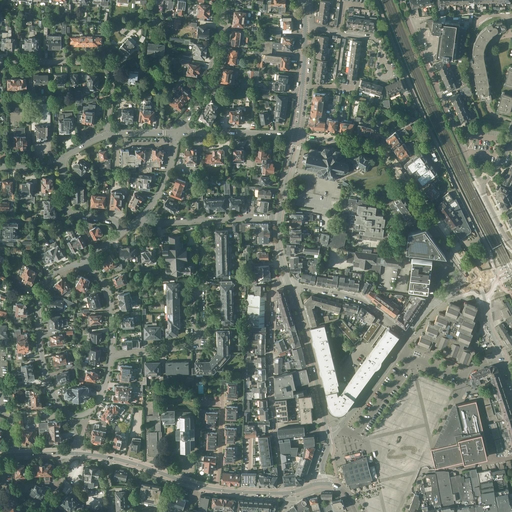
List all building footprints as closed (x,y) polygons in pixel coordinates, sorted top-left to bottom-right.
[(184,5),(185,0),(181,0),(177,0),(177,8),(177,11),(176,11),(173,10),(172,17),(176,18),(176,15),(183,15),(184,5)] [(274,0),(274,1),(271,1),(271,0),(267,0),(267,5),(266,12),(270,12),(270,11),(271,11),(271,7),(278,8),(278,6),(278,0),(274,0)] [(278,0),(278,6),(279,6),(278,14),(282,14),(283,14),(284,14),(284,15),(290,15),(290,12),(285,12),(285,0),(278,0)] [(419,16),(417,7),(415,0),(409,0),(411,5),(412,5),(414,17),(419,16)] [(193,7),(193,10),(208,11),(209,9),(210,9),(210,6),(209,5),(204,5),(204,2),(199,1),(199,4),(197,4),(197,7),(193,7)] [(193,10),(189,9),(189,10),(187,9),(187,12),(188,13),(188,12),(191,12),(191,11),(193,11),(193,13),(197,14),(197,16),(199,17),(198,20),(204,20),(204,17),(208,17),(209,17),(210,14),(208,14),(208,11),(193,10)] [(234,18),(234,19),(247,20),(248,13),(246,13),(235,12),(234,13),(234,14),(234,15),(234,18)] [(284,25),(293,25),(294,25),(294,24),(293,24),(293,22),(293,21),(293,20),(291,20),(291,18),(283,17),(283,21),(284,21),(284,25)] [(488,101),(489,101),(490,101),(491,100),(491,99),(492,98),(491,97),(495,97),(487,57),(487,55),(487,53),(487,51),(488,49),(488,47),(489,45),(490,44),(491,41),(493,40),(494,39),(496,37),(498,37),(499,36),(502,35),(504,35),(503,31),(504,31),(505,31),(505,30),(506,30),(506,29),(506,28),(506,27),(506,26),(505,25),(504,25),(503,25),(502,17),(501,17),(495,19),(490,21),(485,24),(480,28),(476,32),(473,37),(471,43),(470,49),(469,55),(470,55),(471,62),(470,62),(478,100),(485,99),(485,100),(486,100),(486,101),(487,101),(488,101)] [(171,23),(170,28),(173,28),(178,29),(179,25),(180,25),(180,20),(174,19),(174,20),(174,24),(171,23)] [(247,20),(234,19),(233,25),(237,26),(236,26),(238,27),(239,26),(244,27),(244,26),(247,27),(248,23),(247,23),(247,20)] [(374,27),(377,27),(378,21),(369,20),(368,29),(374,30),(374,27)] [(460,24),(434,20),(433,20),(426,20),(432,33),(432,32),(439,33),(437,53),(436,53),(433,57),(436,57),(443,58),(443,59),(449,60),(449,59),(455,60),(455,59),(468,61),(468,57),(464,57),(467,29),(459,28),(460,24)] [(29,49),(31,49),(32,25),(31,25),(31,26),(30,26),(29,34),(28,34),(28,39),(25,38),(25,44),(23,44),(22,48),(25,48),(25,49),(29,49)] [(34,25),(32,25),(31,49),(33,50),(33,49),(38,49),(40,49),(40,45),(38,45),(38,39),(35,39),(35,35),(36,35),(37,34),(37,33),(37,32),(37,31),(35,31),(34,30),(34,28),(35,28),(35,26),(34,26),(34,25)] [(205,37),(208,38),(208,37),(208,36),(209,35),(209,34),(208,34),(208,33),(209,29),(206,28),(206,27),(208,27),(208,26),(206,26),(206,27),(198,26),(197,27),(197,31),(195,31),(194,36),(204,37),(204,38),(205,38),(205,37)] [(6,48),(8,48),(8,33),(8,30),(7,30),(6,33),(2,33),(2,38),(2,43),(0,42),(0,48),(6,49),(6,48)] [(231,35),(231,38),(242,39),(243,39),(244,36),(243,35),(244,32),(241,32),(233,31),(232,35),(231,35)] [(11,39),(11,33),(8,33),(8,48),(9,48),(9,49),(14,49),(14,48),(16,48),(16,45),(14,45),(14,39),(11,39)] [(62,39),(62,35),(57,35),(57,34),(54,34),(54,41),(54,49),(56,49),(57,49),(58,49),(59,49),(60,49),(60,48),(62,48),(62,45),(60,45),(60,39),(62,39)] [(92,34),(92,36),(92,46),(94,46),(95,46),(96,46),(100,46),(100,43),(102,43),(102,40),(102,38),(101,38),(101,37),(99,37),(99,34),(92,34)] [(79,35),(73,35),(70,35),(70,43),(74,43),(74,46),(76,46),(77,46),(78,46),(79,46),(79,35)] [(283,36),(283,43),(293,44),(293,43),(294,40),(293,40),(294,37),(290,36),(290,37),(283,36)] [(124,50),(134,39),(131,37),(128,40),(128,39),(124,43),(120,46),(124,50)] [(231,38),(231,40),(231,41),(231,45),(239,46),(243,46),(243,44),(242,42),(242,39),(231,38)] [(136,42),(134,39),(124,50),(122,51),(125,55),(127,53),(131,50),(130,49),(134,45),(134,44),(136,42)] [(272,51),(273,47),(277,50),(280,50),(281,43),(273,42),(262,41),(262,50),(272,51)] [(164,45),(149,43),(148,53),(152,54),(157,55),(157,53),(163,54),(164,45)] [(293,51),(293,44),(283,43),(281,43),(280,50),(284,50),(293,51)] [(193,46),(193,51),(205,53),(205,51),(206,51),(206,49),(205,49),(206,48),(205,48),(206,46),(195,44),(195,46),(193,46)] [(228,56),(228,57),(237,58),(238,51),(236,51),(236,50),(232,49),(232,50),(230,50),(229,52),(229,53),(228,54),(228,55),(228,56)] [(205,53),(193,51),(192,55),(193,55),(193,58),(203,59),(204,57),(204,56),(205,56),(205,54),(205,53)] [(290,57),(272,55),(261,54),(261,56),(261,60),(265,61),(276,62),(289,63),(291,63),(291,60),(290,60),(290,57)] [(289,63),(276,62),(275,68),(281,69),(281,70),(284,70),(284,69),(289,70),(289,69),(290,69),(290,66),(289,66),(289,63)] [(443,63),(443,62),(442,62),(436,64),(439,70),(440,70),(440,71),(448,67),(447,65),(448,64),(448,62),(446,62),(443,63)] [(186,74),(187,74),(186,75),(188,75),(189,76),(190,76),(191,76),(198,77),(199,71),(200,69),(199,68),(199,67),(198,66),(199,65),(196,64),(195,65),(188,64),(187,64),(187,68),(188,68),(187,70),(187,71),(186,71),(186,72),(186,73),(186,74)] [(442,76),(450,72),(452,71),(450,66),(448,67),(440,71),(441,72),(440,73),(441,75),(442,75),(442,76)] [(125,79),(125,80),(129,80),(129,82),(135,83),(137,83),(138,79),(137,79),(137,73),(140,73),(142,74),(142,73),(142,69),(134,68),(134,71),(126,70),(125,79)] [(223,73),(222,77),(235,79),(235,75),(233,74),(234,70),(223,68),(223,73)] [(276,80),(275,82),(275,83),(287,84),(287,82),(288,81),(289,79),(288,78),(288,76),(278,75),(278,72),(268,71),(268,73),(269,75),(272,75),(273,73),(277,74),(276,80)] [(452,71),(450,72),(442,76),(443,77),(442,77),(443,80),(444,80),(452,77),(454,76),(452,71)] [(61,75),(54,75),(54,79),(57,79),(57,83),(58,83),(58,87),(65,87),(65,82),(66,82),(65,77),(61,77),(61,75)] [(88,79),(87,83),(97,84),(98,83),(99,81),(98,80),(98,79),(96,79),(96,76),(88,75),(87,79),(88,79)] [(7,79),(8,89),(8,90),(17,90),(17,88),(26,88),(26,83),(25,83),(25,79),(24,77),(24,76),(21,76),(20,77),(20,79),(16,79),(16,77),(15,77),(13,77),(12,77),(12,79),(11,79),(7,79)] [(456,81),(454,76),(452,77),(444,80),(445,82),(444,82),(445,85),(446,85),(454,82),(456,81)] [(449,90),(449,91),(453,90),(455,89),(455,88),(466,83),(464,77),(456,81),(454,82),(446,85),(447,87),(446,87),(447,90),(448,90),(449,90)] [(396,82),(400,94),(408,91),(404,80),(401,81),(401,80),(396,82)] [(275,82),(273,82),(267,82),(266,85),(270,85),(270,90),(287,92),(287,89),(287,90),(288,85),(287,85),(287,84),(275,83),(275,82)] [(391,84),(395,96),(400,94),(396,82),(391,84)] [(97,84),(87,83),(87,86),(86,86),(85,86),(85,90),(85,91),(89,91),(89,90),(96,91),(97,88),(97,87),(98,87),(98,85),(97,84)] [(380,86),(377,85),(375,94),(380,95),(379,98),(382,99),(383,97),(383,88),(383,86),(383,85),(381,84),(380,86)] [(385,86),(390,98),(395,96),(391,84),(385,86)] [(175,96),(183,102),(187,97),(188,98),(188,97),(189,97),(190,96),(190,95),(190,94),(192,92),(188,89),(187,91),(179,86),(177,88),(179,90),(178,91),(176,89),(175,92),(177,93),(175,96)] [(314,93),(313,99),(324,101),(324,100),(328,101),(334,102),(334,101),(329,101),(329,98),(327,98),(328,94),(314,93)] [(510,113),(511,107),(511,105),(511,104),(511,103),(511,96),(503,93),(497,111),(508,113),(510,113)] [(276,103),(287,105),(288,101),(287,101),(288,97),(275,95),(275,99),(277,99),(276,103)] [(183,102),(175,96),(172,100),(170,98),(171,98),(169,97),(166,100),(175,107),(173,109),(177,112),(178,109),(179,110),(182,106),(181,105),(183,102)] [(324,106),(324,101),(313,99),(312,109),(322,111),(322,110),(325,111),(326,111),(327,107),(324,106)] [(218,106),(212,102),(211,101),(205,112),(204,111),(200,118),(211,125),(216,116),(217,114),(214,112),(218,106)] [(144,104),(143,107),(140,107),(138,122),(139,123),(142,123),(143,122),(143,120),(144,120),(145,120),(147,103),(146,103),(145,105),(144,104)] [(147,103),(145,120),(147,121),(148,122),(150,122),(151,121),(152,121),(154,121),(155,117),(153,117),(154,110),(150,110),(151,105),(149,105),(149,103),(147,103)] [(276,103),(275,111),(286,113),(286,111),(286,107),(287,107),(287,105),(276,103)] [(34,125),(34,130),(36,130),(36,139),(37,140),(38,141),(40,141),(41,140),(41,139),(42,139),(42,141),(46,141),(46,137),(47,137),(47,125),(50,125),(50,104),(34,104),(34,122),(33,122),(33,125),(34,125)] [(88,125),(92,126),(92,123),(93,124),(94,112),(95,105),(88,104),(88,107),(83,106),(83,113),(77,113),(78,122),(82,122),(81,122),(89,123),(88,125)] [(241,122),(242,122),(242,121),(244,121),(244,120),(244,117),(242,117),(242,110),(242,108),(231,107),(231,110),(230,110),(230,113),(230,121),(230,123),(234,123),(234,121),(237,122),(238,122),(240,122),(241,122)] [(285,119),(286,113),(275,111),(274,111),(273,107),(270,108),(271,116),(275,116),(275,118),(276,118),(276,122),(277,122),(277,123),(280,123),(282,123),(282,119),(285,119)] [(128,122),(132,122),(133,114),(133,110),(129,110),(122,110),(121,115),(120,120),(121,120),(120,122),(121,123),(124,123),(125,123),(125,122),(128,122)] [(264,113),(260,114),(262,124),(263,124),(266,124),(265,123),(270,122),(269,120),(270,120),(269,115),(268,115),(268,110),(264,111),(264,113)] [(58,120),(55,120),(56,126),(59,125),(59,131),(59,133),(60,134),(63,134),(64,133),(64,132),(70,132),(70,128),(71,128),(71,118),(72,118),(72,113),(63,113),(63,120),(58,120)] [(463,123),(464,122),(469,120),(471,124),(477,122),(475,117),(473,118),(472,116),(472,117),(471,117),(470,113),(469,113),(463,115),(463,114),(459,116),(459,117),(460,119),(462,122),(463,123)] [(310,124),(311,125),(319,120),(320,120),(319,119),(319,117),(311,115),(310,119),(310,124)] [(415,118),(412,117),(405,121),(407,125),(420,118),(418,115),(416,117),(415,118)] [(321,121),(320,120),(319,120),(311,125),(312,126),(314,130),(315,129),(325,130),(325,122),(321,121)] [(347,120),(346,131),(347,131),(348,132),(349,132),(350,132),(353,132),(353,128),(354,128),(355,124),(352,123),(352,121),(347,120)] [(366,124),(363,134),(364,135),(364,134),(366,135),(366,136),(368,137),(369,136),(372,125),(370,124),(371,120),(368,120),(366,124)] [(363,134),(366,124),(360,122),(359,122),(359,123),(357,128),(359,129),(357,133),(360,134),(361,135),(362,135),(363,134)] [(370,136),(370,137),(371,138),(372,138),(373,137),(377,139),(379,138),(379,135),(381,136),(382,133),(379,132),(381,126),(377,125),(378,124),(374,123),(373,125),(372,125),(369,136),(370,136)] [(13,130),(13,131),(13,132),(13,137),(11,137),(11,147),(14,147),(14,148),(19,148),(25,148),(25,145),(26,145),(26,140),(25,140),(25,136),(24,136),(24,128),(15,128),(15,130),(13,130)] [(389,143),(399,137),(403,134),(404,133),(407,131),(408,131),(407,129),(406,130),(405,128),(400,132),(401,132),(398,134),(396,132),(390,135),(386,138),(386,139),(386,140),(387,141),(388,141),(389,143)] [(393,148),(394,148),(403,142),(399,137),(389,143),(391,145),(390,146),(391,148),(393,148)] [(397,153),(398,155),(415,144),(415,143),(413,141),(406,147),(404,144),(394,150),(395,150),(394,151),(395,153),(397,153)] [(417,142),(415,143),(415,144),(398,155),(399,157),(399,158),(400,160),(401,160),(403,159),(411,154),(409,151),(416,146),(416,145),(418,144),(417,142)] [(121,153),(119,153),(121,157),(119,157),(119,156),(119,157),(121,160),(120,160),(119,160),(121,163),(120,163),(119,163),(121,167),(139,167),(139,173),(151,173),(151,166),(162,166),(162,159),(162,155),(163,155),(164,154),(164,151),(163,150),(162,150),(162,148),(157,148),(157,149),(152,149),(152,148),(144,148),(144,147),(140,147),(140,148),(138,148),(137,147),(133,147),(131,148),(132,150),(135,150),(135,154),(134,154),(133,153),(132,153),(131,153),(130,153),(129,153),(128,153),(128,150),(120,150),(121,153)] [(234,156),(234,160),(234,163),(244,163),(244,150),(244,148),(243,147),(241,147),(240,148),(240,150),(234,149),(234,152),(234,156)] [(316,172),(317,172),(316,175),(319,176),(324,177),(323,178),(324,177),(327,179),(329,178),(330,180),(331,179),(330,178),(334,179),(335,180),(335,179),(338,176),(338,177),(339,176),(338,176),(342,174),(342,172),(345,171),(345,172),(346,172),(346,171),(348,169),(349,170),(349,169),(349,166),(351,165),(350,162),(350,161),(349,160),(353,154),(346,150),(342,149),(341,150),(340,151),(336,150),(337,149),(336,150),(333,148),(330,148),(330,147),(329,147),(330,148),(325,148),(325,147),(322,147),(321,150),(321,151),(318,150),(318,149),(317,148),(317,150),(312,149),(312,148),(311,148),(312,149),(309,151),(308,152),(308,153),(304,154),(304,155),(303,161),(302,161),(302,162),(303,161),(305,164),(305,165),(306,166),(307,169),(307,170),(308,170),(312,170),(312,172),(313,172),(313,171),(317,171),(316,172)] [(197,162),(197,149),(191,149),(191,148),(187,148),(186,150),(186,157),(186,162),(187,162),(187,166),(196,166),(196,162),(197,162)] [(218,150),(214,150),(213,150),(213,155),(206,155),(205,162),(209,162),(213,162),(213,166),(220,166),(220,165),(223,165),(223,162),(224,162),(224,150),(223,149),(218,149),(218,150)] [(97,157),(97,158),(99,159),(100,159),(100,160),(101,164),(106,164),(107,164),(107,168),(106,170),(110,170),(111,159),(107,159),(106,150),(103,151),(101,150),(100,150),(98,152),(99,153),(99,155),(98,156),(97,157)] [(257,152),(256,159),(253,159),(253,160),(252,167),(257,167),(257,165),(257,162),(263,163),(267,163),(267,159),(270,159),(270,157),(271,156),(271,154),(269,154),(268,154),(266,154),(266,153),(264,153),(264,152),(263,151),(260,151),(259,152),(257,152)] [(362,155),(360,153),(359,155),(355,152),(353,154),(349,160),(350,161),(360,167),(359,169),(356,167),(354,171),(359,175),(359,176),(362,178),(365,174),(364,174),(366,170),(372,161),(370,160),(370,159),(369,158),(368,158),(365,157),(365,155),(363,154),(362,155)] [(433,168),(432,165),(431,166),(430,165),(429,166),(427,163),(428,163),(427,162),(428,162),(426,159),(425,160),(423,156),(423,155),(421,153),(420,153),(405,164),(405,165),(404,166),(406,168),(407,168),(407,167),(410,171),(409,171),(409,172),(410,174),(411,174),(412,174),(414,173),(416,176),(415,177),(415,178),(416,180),(417,180),(420,183),(419,184),(419,185),(421,186),(421,187),(422,186),(422,187),(438,175),(437,175),(438,174),(436,172),(435,172),(433,168)] [(87,167),(88,166),(86,164),(88,162),(84,158),(82,161),(83,162),(82,163),(79,160),(76,163),(75,163),(72,165),(73,166),(74,168),(74,169),(75,169),(76,170),(81,174),(86,169),(87,171),(88,171),(89,169),(87,167)] [(271,159),(270,159),(267,159),(267,163),(263,163),(262,166),(264,166),(263,173),(268,173),(272,173),(273,171),(273,172),(273,171),(274,171),(275,167),(274,167),(274,166),(272,166),(273,164),(271,163),(271,159)] [(138,178),(138,181),(149,182),(149,180),(151,179),(151,177),(150,176),(141,174),(141,175),(138,175),(138,178)] [(42,191),(38,191),(38,197),(48,196),(48,192),(45,192),(45,190),(52,190),(52,186),(52,180),(53,180),(53,176),(48,176),(48,177),(44,178),(43,179),(43,180),(41,180),(42,191)] [(261,177),(260,184),(262,184),(262,187),(266,187),(267,185),(272,185),(273,185),(273,181),(272,181),(271,181),(271,178),(261,177)] [(175,182),(175,184),(187,188),(189,182),(186,181),(177,178),(175,179),(175,181),(175,182)] [(503,183),(511,187),(511,181),(505,178),(504,180),(503,182),(503,183)] [(10,198),(15,198),(15,194),(12,194),(12,181),(11,180),(9,180),(9,181),(2,181),(2,182),(0,182),(0,185),(2,185),(2,192),(8,192),(8,194),(11,194),(11,195),(10,195),(10,198)] [(148,184),(149,182),(138,181),(133,181),(129,180),(129,183),(133,184),(136,184),(135,188),(148,189),(150,188),(150,186),(149,185),(149,184),(148,184)] [(19,184),(19,188),(22,188),(22,190),(20,191),(20,194),(21,195),(21,197),(22,197),(23,198),(25,198),(25,197),(27,197),(32,197),(32,195),(32,193),(33,188),(32,188),(32,182),(27,182),(27,184),(22,184),(19,184)] [(426,194),(427,195),(437,187),(434,183),(432,184),(431,183),(424,189),(426,192),(426,193),(426,194)] [(185,194),(187,188),(175,184),(173,189),(185,194)] [(73,195),(83,194),(83,186),(73,187),(73,190),(72,191),(72,193),(73,194),(73,195)] [(249,186),(248,189),(256,190),(255,190),(255,196),(258,197),(271,198),(271,192),(271,191),(271,190),(271,191),(262,190),(262,187),(249,186)] [(501,186),(498,191),(503,193),(507,195),(507,194),(509,195),(511,195),(511,194),(511,190),(501,186)] [(437,187),(427,195),(429,197),(430,197),(430,198),(430,197),(433,200),(438,196),(437,195),(440,193),(439,193),(441,192),(437,187)] [(185,194),(173,189),(172,191),(171,191),(170,193),(171,194),(171,195),(180,198),(182,199),(183,196),(184,196),(185,194)] [(110,203),(110,208),(120,208),(121,198),(123,197),(123,194),(121,193),(121,192),(111,191),(110,200),(109,200),(109,203),(110,203)] [(131,194),(133,194),(132,196),(129,195),(128,195),(128,197),(133,200),(138,202),(139,201),(140,201),(141,201),(143,198),(141,197),(142,197),(138,195),(139,192),(134,191),(134,192),(132,192),(131,194)] [(503,198),(509,195),(507,194),(507,195),(503,193),(498,191),(497,195),(499,199),(502,197),(503,198)] [(444,200),(436,205),(437,206),(437,207),(437,208),(438,208),(440,211),(451,227),(452,228),(452,227),(454,230),(454,231),(461,240),(471,232),(471,230),(456,199),(454,201),(448,193),(442,197),(444,200)] [(83,194),(73,195),(72,195),(72,197),(73,198),(73,203),(74,203),(79,203),(80,203),(80,202),(83,202),(83,194)] [(406,219),(406,220),(415,214),(408,204),(405,199),(402,195),(397,199),(398,199),(393,202),(394,203),(393,203),(390,205),(396,214),(397,213),(398,214),(397,215),(402,223),(405,220),(406,219)] [(499,200),(501,203),(505,201),(506,201),(509,200),(511,199),(511,198),(511,195),(510,196),(509,195),(503,198),(502,197),(499,199),(499,200)] [(128,197),(127,202),(129,202),(128,205),(131,207),(130,209),(134,210),(135,209),(138,202),(133,200),(128,197)] [(380,240),(379,243),(387,244),(389,233),(384,233),(384,229),(382,228),(382,226),(384,227),(385,219),(384,218),(383,217),(383,216),(378,215),(379,210),(377,210),(376,209),(377,207),(368,206),(368,209),(366,208),(367,201),(359,200),(359,202),(356,202),(357,199),(349,198),(348,206),(353,207),(353,209),(352,217),(354,218),(354,220),(351,219),(350,227),(353,228),(352,235),(359,236),(359,239),(367,240),(367,237),(370,238),(369,240),(377,241),(377,240),(380,240)] [(501,203),(504,209),(511,204),(511,203),(510,201),(511,199),(511,198),(511,199),(509,200),(506,201),(505,201),(501,203)] [(173,202),(168,199),(167,202),(166,201),(166,202),(165,203),(164,204),(164,205),(164,206),(165,206),(164,208),(164,209),(166,210),(168,210),(168,209),(172,211),(175,212),(177,209),(174,207),(176,205),(177,206),(178,203),(175,202),(173,201),(173,202)] [(44,206),(44,209),(54,209),(54,205),(53,205),(53,201),(51,201),(51,200),(43,200),(43,206),(44,206)] [(9,202),(0,201),(0,210),(4,211),(4,209),(8,210),(9,205),(11,205),(11,202),(9,202)] [(54,212),(54,209),(44,209),(43,210),(40,210),(40,209),(36,209),(36,213),(43,213),(43,217),(55,217),(55,216),(56,216),(56,212),(54,212)] [(302,212),(295,212),(295,214),(292,214),(292,215),(290,215),(290,218),(292,218),(292,220),(308,221),(311,221),(311,218),(303,218),(303,214),(302,214),(302,212)] [(1,231),(16,231),(17,227),(19,227),(19,223),(17,223),(9,222),(9,221),(7,221),(7,223),(3,223),(3,226),(1,226),(1,227),(1,231)] [(89,230),(91,234),(93,238),(94,238),(94,240),(95,240),(98,238),(98,237),(98,236),(101,234),(102,233),(99,227),(98,227),(96,228),(96,227),(95,227),(93,228),(93,226),(91,226),(88,228),(89,230)] [(269,231),(269,229),(259,229),(259,228),(256,228),(256,227),(254,227),(254,228),(253,228),(253,229),(256,229),(256,236),(269,236),(270,236),(270,231),(269,231)] [(409,233),(406,252),(447,258),(426,228),(409,233)] [(72,230),(70,231),(78,247),(80,246),(80,247),(81,248),(82,248),(85,247),(85,246),(85,244),(80,235),(76,237),(72,230)] [(16,231),(1,231),(0,234),(1,235),(3,235),(2,239),(6,239),(6,241),(9,241),(9,239),(16,240),(16,239),(19,239),(19,236),(16,236),(16,235),(16,231)] [(76,248),(78,247),(70,231),(68,232),(70,236),(69,237),(68,236),(67,237),(66,238),(68,241),(67,242),(72,251),(73,252),(74,253),(77,251),(77,250),(76,249),(76,248)] [(329,237),(327,245),(329,246),(341,248),(343,248),(346,236),(347,233),(336,231),(335,234),(334,234),(333,237),(329,237)] [(325,243),(324,246),(327,246),(327,245),(329,237),(330,235),(329,235),(329,234),(322,233),(320,241),(322,241),(322,242),(325,243)] [(171,262),(171,265),(184,264),(184,261),(187,261),(187,262),(188,262),(187,246),(187,248),(183,248),(183,244),(184,244),(183,244),(183,240),(184,240),(184,239),(183,239),(183,236),(184,236),(184,235),(168,236),(168,237),(169,237),(169,240),(168,240),(169,241),(170,244),(165,244),(165,249),(166,249),(167,263),(167,262),(171,262)] [(50,244),(52,248),(54,253),(50,254),(53,259),(55,258),(56,258),(57,260),(61,258),(60,256),(62,255),(60,250),(58,245),(57,245),(56,241),(50,244)] [(47,262),(53,259),(50,254),(54,253),(52,248),(48,250),(47,246),(41,249),(43,253),(41,253),(43,258),(42,259),(44,262),(45,262),(47,261),(47,262)] [(135,246),(127,246),(128,257),(136,257),(135,246)] [(319,246),(317,246),(317,248),(305,246),(304,253),(319,255),(320,248),(321,248),(321,246),(319,246)] [(400,267),(402,257),(385,255),(377,254),(371,253),(372,250),(363,249),(362,252),(356,251),(356,252),(348,251),(347,261),(354,262),(354,264),(353,264),(353,265),(354,265),(354,266),(360,267),(369,268),(369,269),(376,269),(376,273),(380,274),(381,264),(400,267)] [(142,253),(142,261),(150,261),(150,262),(155,262),(155,257),(156,257),(155,251),(154,251),(154,250),(149,250),(149,252),(146,252),(146,253),(142,253)] [(269,256),(269,252),(266,252),(259,252),(259,254),(258,254),(258,260),(260,260),(269,260),(269,259),(270,259),(270,257),(269,256)] [(217,260),(217,261),(230,261),(230,260),(231,260),(231,253),(228,253),(217,253),(217,257),(216,258),(216,260),(217,260)] [(106,258),(101,262),(107,271),(117,264),(113,259),(113,258),(115,257),(113,254),(111,255),(110,255),(106,258)] [(411,273),(409,291),(428,294),(428,293),(432,261),(413,259),(412,267),(411,273)] [(258,263),(255,264),(252,264),(252,267),(249,267),(249,272),(252,272),(255,272),(255,273),(270,272),(269,272),(269,265),(258,266),(258,263)] [(184,264),(171,265),(171,268),(166,268),(164,270),(164,272),(166,273),(173,273),(173,274),(172,274),(184,274),(184,273),(183,273),(184,273),(184,267),(184,264)] [(29,268),(26,267),(23,273),(19,271),(16,278),(18,279),(23,281),(22,281),(26,283),(26,282),(25,284),(26,285),(28,286),(29,286),(30,284),(31,284),(34,276),(34,277),(35,276),(37,274),(36,272),(35,272),(29,269),(29,268)] [(293,273),(294,273),(295,275),(298,278),(299,278),(299,277),(299,273),(299,272),(301,272),(301,270),(301,267),(299,267),(291,267),(292,270),(293,273)] [(217,269),(217,270),(217,271),(216,271),(215,271),(215,272),(215,273),(215,274),(215,275),(216,275),(217,275),(221,275),(221,279),(231,279),(230,268),(217,269)] [(119,276),(114,278),(115,282),(117,286),(122,284),(124,285),(127,283),(127,282),(125,278),(126,277),(128,276),(127,272),(125,273),(121,274),(119,275),(119,276)] [(270,279),(270,272),(255,273),(255,278),(252,278),(252,272),(249,272),(248,282),(265,282),(265,280),(270,279)] [(76,286),(85,291),(88,284),(88,283),(89,283),(89,281),(89,280),(81,276),(81,277),(78,275),(76,279),(79,280),(76,286)] [(65,281),(63,281),(62,278),(54,284),(55,285),(53,286),(55,290),(57,288),(61,293),(62,293),(64,296),(71,290),(69,288),(70,287),(65,281)] [(167,284),(167,290),(178,290),(178,287),(179,287),(180,287),(181,286),(181,285),(181,284),(180,284),(180,283),(179,283),(175,283),(175,280),(169,280),(169,284),(167,284)] [(221,291),(221,292),(233,292),(233,287),(236,284),(233,282),(233,281),(221,281),(221,288),(220,289),(220,291),(221,291)] [(264,327),(265,299),(266,299),(267,292),(266,292),(266,285),(265,285),(266,282),(265,282),(248,282),(248,285),(253,286),(253,290),(255,290),(255,294),(248,294),(247,332),(251,332),(251,327),(264,327)] [(363,291),(366,293),(371,284),(367,282),(366,284),(365,283),(363,285),(364,286),(363,288),(364,288),(363,291)] [(164,298),(167,298),(179,298),(179,294),(180,293),(180,291),(178,290),(167,290),(167,295),(164,295),(164,298)] [(121,302),(139,298),(138,296),(132,297),(130,296),(130,292),(119,294),(120,294),(118,295),(117,296),(118,298),(119,299),(120,299),(121,302)] [(382,297),(377,304),(381,307),(386,300),(384,299),(389,293),(386,292),(385,293),(384,295),(382,297)] [(88,303),(100,300),(99,296),(98,296),(97,293),(90,295),(88,296),(87,297),(88,303)] [(287,300),(285,294),(277,296),(277,302),(278,302),(287,300)] [(372,300),(377,304),(382,297),(377,294),(372,300)] [(410,299),(413,299),(413,298),(422,304),(425,300),(426,300),(427,299),(426,299),(417,296),(416,296),(411,295),(409,298),(410,299)] [(304,304),(305,309),(315,306),(315,304),(318,305),(320,298),(317,297),(312,296),(311,296),(304,303),(304,304)] [(327,300),(320,298),(318,305),(320,305),(319,307),(322,308),(321,308),(330,311),(333,301),(330,300),(330,298),(328,297),(327,300)] [(51,298),(49,307),(61,310),(63,303),(67,304),(74,308),(75,303),(64,298),(63,301),(51,298)] [(139,298),(121,302),(121,304),(120,304),(119,305),(120,309),(121,309),(122,309),(132,307),(132,303),(133,302),(139,301),(139,298)] [(410,299),(408,301),(419,308),(422,304),(413,298),(413,299),(410,299)] [(381,307),(385,310),(390,304),(390,303),(388,302),(389,302),(387,300),(388,300),(387,299),(386,300),(381,307)] [(100,300),(88,303),(90,309),(91,309),(92,309),(93,309),(94,309),(101,307),(100,304),(100,303),(100,300)] [(339,301),(336,300),(336,302),(333,301),(330,311),(339,313),(342,304),(339,303),(339,301)] [(409,305),(408,307),(416,313),(419,308),(408,301),(407,304),(409,305)] [(503,317),(505,320),(511,315),(511,308),(508,301),(504,304),(506,307),(501,310),(504,316),(503,317)] [(24,303),(16,302),(16,305),(13,304),(13,309),(15,309),(15,314),(16,315),(19,315),(20,314),(26,315),(27,315),(28,314),(28,311),(28,310),(26,310),(25,310),(26,308),(25,308),(25,305),(26,304),(24,303)] [(391,302),(390,303),(390,304),(385,310),(390,314),(394,307),(392,305),(393,305),(391,303),(392,303),(391,302)] [(472,350),(466,348),(467,345),(468,345),(470,341),(471,338),(472,335),(473,333),(472,332),(472,333),(471,332),(472,331),(471,331),(472,328),(474,325),(475,323),(476,320),(474,320),(473,320),(474,318),(476,313),(477,310),(478,308),(477,307),(467,304),(467,303),(467,302),(466,302),(465,302),(464,302),(464,303),(464,304),(465,304),(465,305),(463,310),(460,309),(460,308),(451,304),(451,303),(449,303),(448,305),(449,305),(445,313),(444,315),(440,313),(438,312),(438,314),(438,315),(436,320),(435,322),(434,322),(434,324),(430,323),(431,322),(429,322),(428,324),(427,327),(425,332),(424,334),(423,333),(424,333),(422,333),(421,335),(419,341),(418,343),(417,345),(418,346),(428,349),(428,350),(428,351),(429,351),(430,351),(431,351),(431,350),(431,349),(430,348),(433,342),(436,343),(435,344),(447,349),(446,351),(458,356),(457,358),(467,362),(467,363),(469,364),(470,362),(469,362),(470,361),(473,354),(473,353),(474,353),(474,352),(475,352),(475,351),(475,350),(474,350),(473,350),(472,350)] [(277,313),(279,313),(279,312),(282,312),(290,309),(288,304),(280,307),(277,308),(277,313)] [(395,306),(394,307),(390,314),(394,317),(399,310),(397,309),(399,306),(397,304),(395,307),(395,306)] [(414,317),(416,313),(408,307),(409,305),(407,304),(404,308),(406,309),(405,311),(414,317)] [(305,309),(308,318),(317,315),(316,312),(318,311),(318,309),(315,309),(314,306),(315,306),(305,309)] [(365,310),(362,307),(359,312),(357,316),(358,316),(360,317),(365,310)] [(404,316),(411,321),(414,317),(405,311),(406,309),(404,308),(400,313),(402,315),(404,316)] [(276,319),(283,316),(291,314),(290,309),(282,312),(279,312),(279,313),(280,314),(276,315),(276,319)] [(369,312),(365,310),(360,317),(362,318),(360,320),(362,322),(369,312)] [(372,314),(369,312),(362,322),(364,322),(365,320),(367,321),(372,314)] [(406,329),(407,327),(411,321),(404,316),(402,315),(400,313),(400,314),(402,316),(404,317),(404,318),(399,324),(404,327),(406,329)] [(234,322),(234,314),(222,315),(221,316),(221,318),(222,319),(222,326),(228,326),(234,325),(234,322)] [(283,322),(285,321),(293,319),(291,314),(283,316),(276,319),(276,324),(283,322)] [(375,316),(372,314),(367,321),(369,323),(369,324),(370,325),(371,324),(371,323),(375,316)] [(400,314),(395,321),(399,324),(404,318),(404,317),(402,316),(400,314)] [(125,318),(124,318),(124,323),(122,323),(121,324),(122,327),(124,327),(134,327),(134,322),(134,321),(137,321),(137,317),(133,317),(129,317),(129,315),(125,316),(125,318)] [(318,318),(317,315),(308,318),(310,326),(320,324),(319,321),(321,320),(320,317),(318,318)] [(511,315),(505,320),(503,322),(496,326),(499,331),(509,324),(510,325),(510,324),(511,326),(511,315)] [(276,324),(276,326),(280,325),(281,329),(294,324),(293,319),(285,321),(283,322),(276,324)] [(359,338),(357,337),(343,320),(342,319),(334,321),(354,343),(357,346),(358,345),(358,344),(359,344),(359,343),(360,343),(361,343),(362,343),(363,343),(364,343),(365,343),(366,344),(368,341),(369,340),(370,338),(371,336),(372,335),(374,333),(375,331),(376,330),(376,329),(376,328),(378,326),(376,325),(378,323),(375,321),(375,320),(366,332),(366,333),(365,335),(363,337),(363,338),(360,341),(358,338),(359,338)] [(160,334),(164,334),(164,329),(161,329),(161,326),(157,326),(157,323),(156,323),(152,323),(152,326),(153,338),(154,339),(156,339),(157,338),(160,338),(160,334)] [(311,328),(321,370),(336,367),(335,366),(335,365),(329,342),(329,341),(329,340),(329,339),(329,338),(328,337),(328,336),(325,324),(311,328)] [(499,331),(501,335),(508,331),(507,329),(511,326),(511,327),(511,326),(510,324),(510,325),(509,324),(499,331)] [(10,347),(10,343),(9,337),(6,337),(6,325),(0,325),(0,343),(3,344),(3,347),(10,347)] [(281,332),(282,335),(288,332),(296,329),(295,325),(286,328),(287,330),(281,332)] [(179,331),(178,330),(177,327),(168,327),(166,327),(166,334),(164,334),(164,337),(167,337),(167,336),(168,336),(168,337),(170,337),(171,336),(172,336),(172,335),(178,334),(179,333),(179,331)] [(218,336),(218,338),(229,338),(228,327),(222,328),(222,331),(218,331),(217,331),(216,331),(216,332),(215,332),(215,333),(215,334),(215,335),(216,335),(216,336),(217,336),(218,336)] [(388,328),(370,354),(369,354),(368,355),(368,356),(367,356),(367,357),(366,358),(366,359),(341,393),(340,393),(339,390),(338,383),(339,383),(336,372),(336,371),(336,370),(336,369),(336,368),(336,367),(321,370),(329,406),(330,407),(330,408),(331,409),(331,410),(332,410),(333,411),(334,412),(335,412),(336,413),(338,413),(339,413),(341,413),(342,413),(343,412),(344,412),(345,411),(346,410),(347,409),(400,337),(388,328)] [(17,337),(17,343),(27,343),(27,342),(27,338),(29,338),(29,333),(28,333),(24,333),(24,334),(23,334),(21,334),(20,334),(20,333),(18,333),(20,332),(20,329),(15,330),(15,332),(14,332),(14,338),(17,337)] [(511,331),(510,333),(508,331),(501,335),(504,339),(511,334),(511,331)] [(102,333),(90,333),(90,337),(92,337),(92,341),(96,342),(96,343),(100,343),(100,337),(101,337),(101,336),(102,336),(102,333)] [(285,338),(287,343),(290,342),(299,339),(298,334),(289,337),(285,338)] [(53,336),(50,336),(50,341),(49,341),(48,342),(48,345),(49,345),(51,345),(51,346),(62,345),(62,340),(64,340),(64,335),(58,336),(58,335),(53,335),(53,336)] [(129,347),(138,347),(138,343),(132,343),(132,340),(127,340),(127,338),(123,338),(123,340),(123,345),(123,348),(124,348),(127,347),(127,348),(128,348),(129,347)] [(301,345),(299,339),(290,342),(291,346),(292,346),(292,347),(301,345)] [(27,342),(27,343),(17,343),(18,359),(21,359),(22,359),(21,352),(22,352),(24,352),(26,352),(26,350),(28,350),(27,347),(28,347),(29,346),(29,343),(28,342),(27,342)] [(289,353),(289,355),(303,352),(301,347),(293,349),(292,350),(293,352),(289,353)] [(52,360),(51,361),(51,364),(53,365),(54,364),(54,365),(66,363),(65,358),(68,358),(67,351),(63,352),(63,354),(60,354),(56,354),(56,355),(53,355),(53,360),(52,360)] [(218,353),(217,355),(215,354),(214,355),(214,357),(222,364),(230,356),(229,353),(218,353)] [(212,358),(212,360),(210,362),(210,373),(214,373),(222,364),(214,357),(214,358),(212,357),(212,358)] [(295,368),(306,365),(304,357),(295,359),(295,360),(293,361),(293,360),(289,361),(288,358),(287,359),(285,359),(286,362),(286,365),(287,367),(288,368),(293,367),(293,368),(295,367),(295,368)] [(203,373),(203,362),(200,362),(200,361),(200,360),(199,360),(198,359),(197,359),(197,360),(196,360),(196,361),(196,362),(196,367),(192,367),(192,373),(203,373)] [(11,373),(11,375),(32,372),(32,369),(31,369),(34,368),(33,364),(31,364),(30,364),(21,366),(22,370),(21,371),(11,373)] [(132,370),(132,366),(122,365),(121,366),(119,365),(119,370),(121,370),(121,373),(135,374),(141,374),(141,369),(137,369),(137,370),(132,370)] [(491,374),(493,372),(494,366),(492,365),(486,367),(488,375),(489,375),(490,374),(491,374)] [(491,374),(492,376),(499,374),(499,372),(497,367),(494,366),(493,372),(491,374)] [(87,370),(85,379),(93,381),(95,382),(96,381),(96,379),(96,378),(96,377),(97,377),(98,374),(94,373),(94,369),(94,367),(90,367),(90,369),(91,369),(90,371),(87,370)] [(484,367),(481,368),(486,381),(488,380),(490,379),(489,375),(488,375),(486,367),(485,368),(484,367)] [(310,382),(306,369),(307,369),(306,368),(274,376),(275,397),(294,395),(294,392),(293,388),(296,387),(296,385),(301,384),(310,382)] [(478,370),(477,371),(480,379),(481,383),(484,382),(486,381),(481,368),(478,370)] [(60,383),(70,380),(68,375),(70,374),(68,370),(67,371),(60,373),(56,375),(58,379),(57,379),(56,380),(57,383),(58,383),(60,383)] [(475,380),(480,383),(481,383),(480,379),(477,371),(470,374),(471,375),(472,378),(474,377),(475,380)] [(32,373),(32,372),(11,375),(12,378),(19,377),(23,377),(24,381),(29,381),(30,381),(33,381),(34,380),(34,378),(33,373),(32,373)] [(135,376),(135,374),(121,373),(121,375),(118,375),(118,380),(120,380),(131,381),(135,381),(135,376)] [(491,380),(491,382),(502,379),(501,375),(500,375),(499,374),(492,376),(491,376),(492,380),(491,380)] [(489,383),(489,384),(491,389),(503,385),(504,384),(503,384),(502,384),(501,383),(503,382),(502,379),(491,382),(489,383)] [(228,391),(237,391),(237,383),(228,383),(228,391)] [(114,386),(114,390),(116,390),(116,391),(117,391),(116,393),(135,395),(137,395),(139,395),(140,393),(135,392),(134,393),(132,392),(133,387),(132,387),(131,386),(129,386),(128,387),(117,385),(117,386),(114,386)] [(489,396),(491,395),(496,394),(506,390),(505,388),(504,387),(503,385),(491,389),(492,392),(488,393),(489,396)] [(82,387),(77,387),(78,400),(83,400),(83,399),(87,398),(89,398),(89,394),(88,394),(88,388),(85,386),(82,386),(82,387)] [(78,400),(77,387),(73,387),(70,387),(68,388),(63,389),(63,393),(66,393),(66,394),(65,394),(65,399),(73,399),(73,400),(78,400)] [(312,396),(312,394),(312,393),(309,393),(309,394),(307,394),(306,389),(295,392),(295,394),(297,394),(297,395),(299,395),(301,422),(310,421),(313,421),(313,420),(313,418),(312,415),(312,412),(312,410),(312,407),(311,405),(314,404),(313,401),(314,401),(313,399),(312,396)] [(496,394),(498,399),(507,396),(506,394),(507,393),(506,390),(496,394)] [(112,395),(112,399),(114,400),(126,402),(127,403),(129,403),(131,402),(132,397),(137,398),(137,395),(135,395),(116,393),(116,395),(115,395),(112,395)] [(493,401),(493,402),(493,404),(491,404),(492,407),(493,410),(495,410),(494,407),(500,406),(500,405),(510,402),(509,400),(508,399),(507,396),(498,399),(493,401)] [(436,446),(431,447),(436,467),(439,466),(463,460),(464,460),(465,462),(488,457),(487,455),(489,454),(486,443),(483,430),(481,419),(478,406),(476,400),(464,403),(456,405),(455,405),(455,406),(447,424),(439,440),(436,446)] [(500,405),(500,406),(502,411),(511,408),(510,404),(510,402),(500,405)] [(106,407),(107,408),(116,414),(118,411),(122,414),(125,409),(122,407),(121,409),(119,409),(120,408),(116,405),(115,406),(114,405),(112,404),(111,406),(111,405),(109,406),(107,405),(106,407)] [(175,422),(175,416),(175,410),(168,410),(168,407),(164,407),(164,409),(163,409),(163,422),(175,422)] [(110,423),(116,414),(107,408),(103,414),(101,413),(99,416),(101,418),(100,421),(110,423)] [(488,418),(489,420),(497,418),(501,417),(511,414),(511,409),(511,408),(502,411),(496,413),(496,414),(494,415),(494,416),(488,418)] [(175,410),(175,416),(177,415),(178,427),(177,427),(177,437),(178,437),(178,449),(182,449),(182,450),(191,450),(191,449),(195,449),(195,436),(195,427),(194,427),(194,415),(194,411),(178,412),(178,410),(175,410)] [(159,413),(153,413),(153,416),(146,416),(146,421),(150,421),(150,420),(155,420),(155,425),(161,425),(160,416),(159,416),(159,413)] [(511,414),(501,417),(502,421),(500,422),(501,429),(503,428),(511,426),(511,414)] [(216,419),(207,418),(207,426),(216,427),(216,419)] [(38,423),(38,427),(39,430),(39,432),(59,431),(59,425),(60,425),(61,425),(62,424),(62,422),(61,421),(60,421),(60,420),(54,420),(54,421),(49,421),(49,422),(38,423)] [(268,425),(269,425),(269,421),(259,421),(259,425),(259,427),(257,427),(257,429),(263,429),(263,430),(268,430),(268,425)] [(498,431),(498,430),(496,423),(490,424),(493,433),(498,431)] [(93,435),(92,438),(94,441),(93,443),(98,444),(98,442),(99,442),(104,443),(107,429),(106,429),(106,426),(101,425),(100,425),(95,424),(94,430),(92,431),(92,433),(93,435)] [(147,432),(147,454),(149,454),(151,454),(151,455),(155,455),(155,456),(160,456),(160,452),(163,452),(163,442),(162,443),(161,432),(161,425),(155,425),(155,430),(155,432),(150,432),(150,428),(147,428),(147,432)] [(265,435),(265,433),(256,433),(256,429),(255,430),(255,425),(244,425),(245,430),(245,432),(246,432),(246,436),(265,435)] [(278,429),(278,431),(278,433),(279,436),(305,434),(304,426),(278,429)] [(23,438),(21,438),(21,442),(23,442),(23,443),(28,443),(28,442),(29,442),(30,442),(32,442),(32,441),(37,441),(36,431),(22,431),(23,438)] [(49,438),(49,442),(55,442),(60,441),(62,441),(62,440),(62,438),(61,437),(60,437),(60,436),(59,436),(59,431),(39,432),(39,439),(46,438),(49,438)] [(115,440),(114,447),(123,450),(124,442),(126,441),(126,438),(125,436),(125,433),(115,431),(115,433),(117,434),(116,437),(115,437),(115,440)] [(208,432),(207,440),(216,441),(217,433),(208,432)] [(235,434),(226,434),(226,442),(235,442),(235,434)] [(303,436),(304,437),(304,445),(306,445),(313,445),(313,444),(315,444),(315,443),(315,437),(314,437),(314,435),(312,435),(305,436),(303,436)] [(140,451),(141,439),(133,438),(132,443),(131,443),(130,446),(132,446),(131,450),(136,450),(136,451),(139,452),(139,451),(140,451)] [(216,441),(207,440),(207,441),(205,441),(204,447),(207,447),(207,448),(216,449),(216,441)] [(280,441),(281,452),(282,453),(292,455),(297,455),(298,447),(291,447),(290,440),(285,440),(285,441),(285,440),(280,441)] [(225,455),(235,455),(235,454),(237,454),(237,450),(235,450),(235,448),(226,447),(225,455)] [(511,447),(509,448),(505,449),(506,449),(503,450),(504,453),(505,456),(511,454),(511,447)] [(289,463),(289,462),(293,461),(292,455),(282,453),(281,452),(281,453),(283,469),(290,468),(289,463)] [(297,455),(292,455),(293,461),(298,462),(299,462),(309,465),(309,464),(311,460),(311,458),(299,456),(297,455)] [(342,465),(347,484),(348,484),(349,484),(350,488),(351,488),(351,489),(352,489),(371,483),(371,482),(371,480),(373,479),(366,456),(361,458),(346,463),(342,465)] [(309,466),(309,465),(299,462),(298,462),(293,461),(292,466),(296,469),(307,472),(307,470),(308,470),(308,467),(309,466)] [(214,463),(205,462),(205,463),(203,463),(202,468),(205,468),(204,470),(213,471),(214,463)] [(16,465),(15,465),(15,476),(16,476),(16,478),(20,478),(20,477),(25,477),(25,476),(26,476),(26,471),(26,468),(25,468),(24,468),(24,465),(19,465),(18,464),(16,464),(16,465)] [(37,477),(41,477),(41,474),(42,474),(41,464),(37,464),(36,464),(34,464),(33,465),(33,468),(31,468),(31,475),(37,475),(37,477)] [(50,464),(41,464),(42,474),(41,474),(41,477),(41,475),(44,475),(44,480),(45,480),(45,483),(49,483),(49,480),(49,479),(50,478),(50,475),(51,474),(52,473),(52,471),(51,471),(51,469),(52,468),(53,468),(54,468),(54,466),(53,465),(52,465),(50,464)] [(85,479),(84,484),(88,485),(88,486),(94,487),(98,487),(99,478),(100,469),(96,469),(96,468),(90,468),(86,467),(86,469),(85,470),(84,472),(85,473),(85,474),(85,479)] [(471,469),(469,470),(470,476),(476,504),(477,511),(484,511),(477,472),(476,468),(476,469),(472,469),(471,469)] [(306,476),(307,472),(296,469),(295,471),(294,473),(295,473),(295,474),(294,474),(296,475),(305,478),(306,476)] [(126,481),(127,473),(124,472),(124,471),(124,470),(120,470),(119,471),(116,471),(114,478),(115,478),(114,481),(118,481),(118,479),(126,481)] [(505,470),(498,471),(505,510),(509,509),(509,508),(511,508),(511,509),(511,508),(511,507),(510,494),(505,470)] [(436,473),(436,474),(439,492),(442,511),(455,511),(452,488),(450,477),(449,471),(448,471),(444,471),(435,471),(436,473)] [(505,510),(498,471),(491,472),(498,510),(503,509),(503,511),(505,510)] [(442,511),(439,492),(436,474),(436,473),(426,474),(424,477),(425,477),(428,477),(430,479),(432,486),(432,490),(435,508),(435,511),(442,511)] [(305,478),(296,475),(297,484),(301,483),(303,482),(305,479),(304,479),(305,478)] [(460,475),(456,476),(463,511),(470,511),(465,482),(464,479),(464,476),(461,476),(460,475)] [(463,511),(456,476),(450,477),(452,488),(455,511),(463,511)] [(470,478),(464,479),(465,482),(470,511),(477,511),(476,504),(475,504),(470,478)] [(425,491),(424,484),(423,480),(417,488),(418,492),(420,503),(421,502),(422,511),(428,511),(427,500),(425,491)] [(148,504),(149,502),(152,485),(142,483),(139,502),(148,504)] [(35,484),(33,488),(31,488),(29,492),(30,493),(29,494),(34,496),(36,497),(39,499),(41,497),(45,490),(44,490),(44,488),(42,487),(41,487),(35,484)] [(152,485),(149,502),(148,504),(158,505),(162,487),(152,485)] [(435,511),(435,508),(432,490),(425,491),(427,500),(428,511),(435,511)] [(413,500),(412,502),(420,504),(420,503),(418,492),(416,491),(415,493),(412,500),(413,500)] [(163,511),(176,511),(177,511),(180,511),(181,511),(182,508),(183,508),(184,506),(184,505),(185,505),(187,506),(189,501),(185,500),(181,499),(182,497),(183,493),(177,492),(176,495),(175,497),(171,495),(169,502),(166,502),(165,504),(164,510),(163,511)] [(321,499),(318,500),(319,505),(321,505),(323,504),(322,502),(323,502),(323,503),(326,503),(327,492),(321,492),(321,499)] [(62,503),(61,503),(61,504),(60,506),(60,507),(62,510),(63,509),(64,511),(69,511),(73,508),(73,509),(75,507),(76,508),(79,505),(77,503),(78,502),(74,499),(74,498),(70,494),(68,496),(64,500),(63,500),(62,502),(62,503)] [(210,501),(210,497),(206,496),(204,496),(200,495),(198,509),(197,509),(193,509),(192,511),(208,511),(209,510),(208,510),(209,503),(211,504),(212,501),(210,501)] [(324,511),(323,504),(321,505),(319,505),(318,500),(317,498),(317,497),(310,499),(311,503),(311,504),(311,506),(312,506),(313,509),(314,509),(314,511),(324,511)] [(309,511),(308,507),(307,506),(308,505),(307,501),(305,499),(303,499),(294,504),(299,511),(300,511),(301,511),(303,510),(303,511),(309,511)] [(332,501),(332,502),(326,503),(328,510),(331,509),(333,509),(334,510),(345,508),(345,507),(345,508),(343,501),(343,500),(342,500),(341,499),(340,499),(333,501),(332,501)] [(275,501),(269,501),(268,510),(270,511),(272,511),(276,507),(276,506),(275,506),(274,506),(275,502),(275,501)] [(409,509),(414,511),(415,507),(418,508),(419,506),(421,507),(420,504),(412,502),(412,503),(412,502),(409,509)] [(126,509),(126,503),(117,504),(117,507),(116,507),(116,508),(117,509),(117,510),(119,510),(119,511),(124,511),(124,510),(126,509)]
